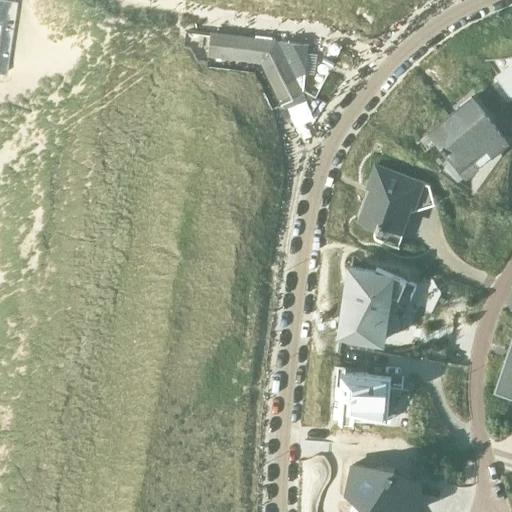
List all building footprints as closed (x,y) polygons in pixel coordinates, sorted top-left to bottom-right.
[(0,71),(11,4),(0,2),(0,71)] [(260,65),(282,106),(303,94),(302,93),(302,91),(278,42),(210,34),(207,58),(260,65)] [(302,91),(308,45),(278,42),(302,91)] [(511,62),(495,74),(494,75),(496,77),(511,99),(511,62)] [(471,96),(428,133),(466,177),(479,166),(477,164),(491,152),(493,154),(509,140),(471,96)] [(370,178),(371,178),(377,180),(368,205),(364,204),(357,223),(375,229),(371,239),(398,248),(398,247),(391,245),(404,209),(411,212),(434,204),(428,186),(429,185),(374,166),(370,178)] [(352,257),(350,257),(336,357),(338,357),(341,335),(381,341),(387,302),(404,309),(414,286),(376,269),(374,273),(351,269),(352,257)] [(511,335),(493,390),(510,396),(511,396),(511,335)] [(337,372),(333,418),(353,419),(387,422),(386,428),(405,430),(409,390),(390,389),(391,376),(367,374),(337,372)] [(345,493),(356,497),(371,503),(377,511),(414,511),(420,483),(395,478),(394,474),(394,468),(351,466),(345,493)] [(377,511),(371,503),(356,497),(350,511),(377,511)]
